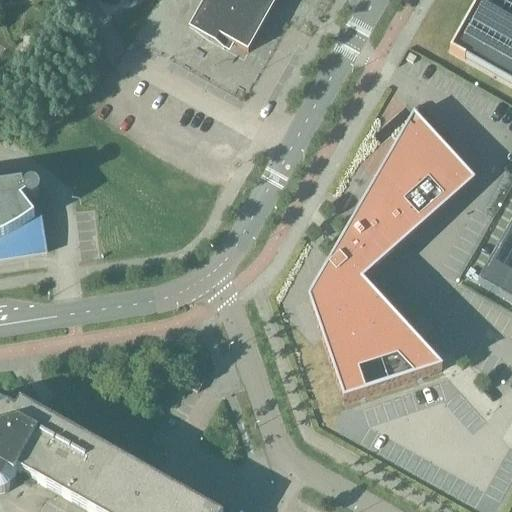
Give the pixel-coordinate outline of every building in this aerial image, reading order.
[(207,0),(190,32),(210,43),(214,36),(248,56),(279,0),(207,0)] [(511,0),(479,0),(473,11),(474,11),(459,38),(458,38),(449,53),(465,62),(465,61),(511,87),(511,0)] [(474,184),(414,117),(308,303),(343,407),(442,374),(362,285),(474,184)] [(0,258),(45,252),(46,254),(47,254),(40,210),(39,210),(39,211),(28,213),(21,205),(24,202),(24,200),(27,203),(29,203),(33,203),(37,201),(39,199),(39,195),(36,190),(30,189),(26,191),(24,196),(21,176),(0,178),(0,258)] [(511,225),(480,282),(477,287),(511,306),(511,225)] [(186,388),(197,395),(205,382),(193,375),(186,388)] [(0,506),(4,507),(8,505),(11,503),(13,501),(19,490),(17,490),(21,484),(70,511),(194,511),(158,491),(23,415),(22,416),(18,414),(10,410),(2,407),(0,406),(0,506)]
